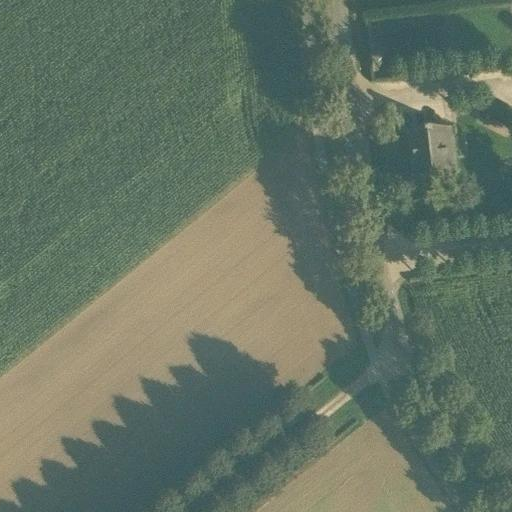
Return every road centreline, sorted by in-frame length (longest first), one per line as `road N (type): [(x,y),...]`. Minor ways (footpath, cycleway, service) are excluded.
road 1 (tertiary): [(400,347),(365,169),(349,0)]
road 2 (unclassified): [(400,347),(202,511)]
road 3 (tertiary): [(499,511),(400,347)]
